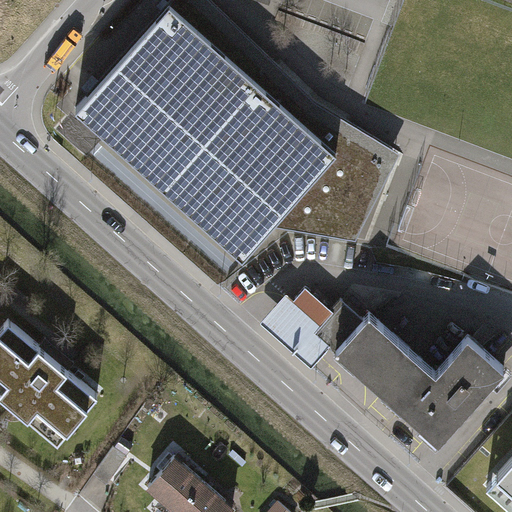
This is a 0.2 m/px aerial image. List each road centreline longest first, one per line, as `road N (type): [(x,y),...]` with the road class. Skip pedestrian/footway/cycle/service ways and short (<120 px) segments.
road 1 (primary): [(428,511),(0,130)]
road 2 (residential): [(0,104),(92,0)]
